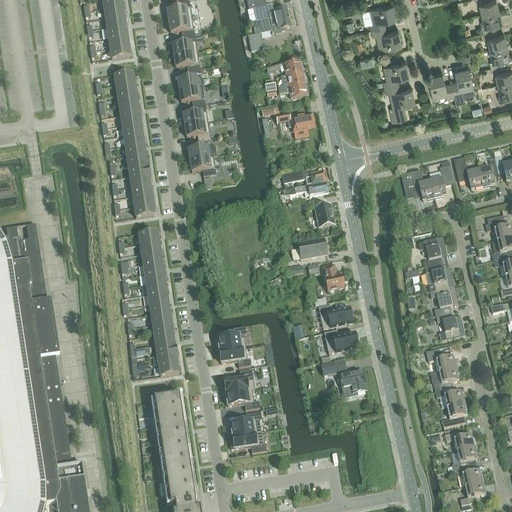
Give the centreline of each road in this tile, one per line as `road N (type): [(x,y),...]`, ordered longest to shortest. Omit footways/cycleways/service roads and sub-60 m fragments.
road 1 (residential): [(146,0),(226,511)]
road 2 (track): [(29,127),(82,453),(91,452),(99,511)]
road 3 (tertiary): [(412,492),(340,162)]
road 4 (residential): [(483,406),(470,347),(485,343),(454,213)]
road 5 (tertiary): [(340,162),(511,122)]
road 6 (tertiary): [(340,162),(304,0)]
